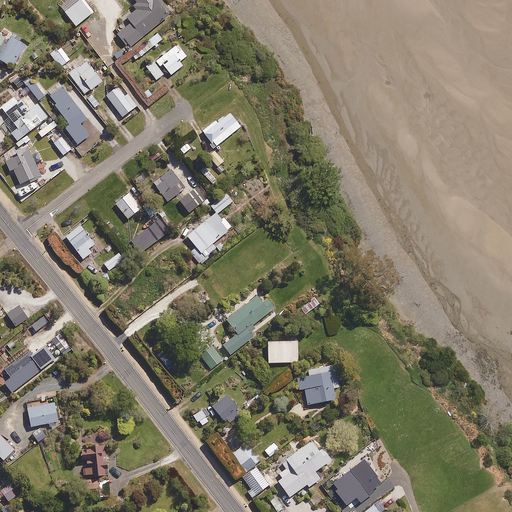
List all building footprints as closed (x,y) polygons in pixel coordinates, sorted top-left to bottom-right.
[(92,13),(81,0),(68,0),(58,9),(73,28),(92,13)] [(134,0),(140,6),(126,18),(131,23),(117,35),(128,48),(171,13),(160,0),(134,0)] [(95,34),(87,25),(79,32),(87,41),(95,34)] [(162,40),(157,34),(131,54),(136,60),(162,40)] [(25,45),(11,36),(0,53),(0,60),(11,68),(25,45)] [(186,56),(177,45),(158,60),(171,75),(182,66),(179,62),(186,56)] [(69,61),(61,47),(50,54),(58,67),(69,61)] [(102,81),(86,62),(69,75),(85,95),(102,81)] [(163,75),(155,63),(147,69),(155,81),(163,75)] [(31,77),(24,81),(38,100),(45,95),(31,77)] [(59,83),(46,92),(56,105),(55,106),(69,125),(64,128),(77,144),(88,136),(79,124),(86,119),(59,83)] [(124,97),(117,87),(105,95),(122,117),(136,106),(127,94),(124,97)] [(0,96),(0,103),(2,105),(11,97),(6,92),(0,96)] [(47,117),(37,105),(24,115),(12,99),(1,107),(17,128),(10,133),(16,141),(47,117)] [(244,124),(232,110),(216,122),(215,121),(202,131),(214,147),(244,124)] [(56,127),(52,122),(38,133),(41,137),(56,127)] [(61,137),(53,143),(62,155),(70,150),(61,137)] [(184,155),(191,148),(186,143),(179,149),(184,155)] [(223,161),(214,151),(208,156),(217,167),(223,161)] [(37,176),(25,152),(8,160),(20,184),(37,176)] [(205,167),(200,171),(213,185),(217,181),(205,167)] [(170,170),(153,183),(165,199),(167,198),(170,202),(175,198),(171,193),(182,185),(170,170)] [(212,188),(201,175),(197,179),(207,192),(212,188)] [(204,200),(195,188),(179,201),(188,213),(204,200)] [(141,208),(129,193),(115,204),(127,219),(141,208)] [(232,202),(226,194),(210,206),(217,214),(232,202)] [(221,220),(215,213),(187,237),(196,248),(191,253),(201,264),(217,251),(212,244),(231,228),(223,218),(221,220)] [(94,244),(79,224),(64,236),(83,259),(91,253),(88,249),(94,244)] [(123,260),(118,253),(104,264),(108,271),(123,260)] [(262,303),(257,296),(226,320),(237,335),(223,346),(230,355),(252,338),(249,333),(254,329),(252,326),(274,309),(267,299),(262,303)] [(319,303),(314,298),(306,305),(311,310),(319,303)] [(18,307),(6,315),(15,328),(27,320),(18,307)] [(67,345),(59,334),(55,338),(63,348),(67,345)] [(297,341),(267,342),(268,363),(298,362),(297,341)] [(54,359),(44,346),(31,356),(27,351),(3,369),(10,378),(3,384),(11,393),(54,359)] [(222,360),(212,346),(200,355),(210,369),(222,360)] [(176,363),(165,349),(157,355),(171,373),(176,363)] [(338,388),(335,366),(308,370),(309,377),(297,379),(299,390),(304,389),(307,405),(335,400),(333,389),(338,388)] [(241,413),(226,396),(212,407),(226,425),(241,413)] [(262,405),(256,396),(248,402),(254,411),(262,405)] [(54,403),(27,408),(30,427),(57,422),(54,403)] [(208,422),(201,411),(193,416),(200,427),(208,422)] [(13,450),(0,436),(0,458),(3,461),(13,450)] [(21,445),(14,438),(9,443),(16,450),(21,445)] [(318,451),(311,441),(281,462),(286,469),(279,474),(282,479),(278,482),(288,498),(307,485),(308,487),(320,480),(315,472),(330,461),(322,449),(318,451)] [(247,443),(232,454),(245,472),(260,461),(247,443)] [(279,449),(274,443),(264,451),(269,457),(279,449)] [(84,468),(84,475),(89,475),(89,477),(108,477),(107,447),(88,448),(88,450),(81,450),(82,461),(86,461),(86,468),(84,468)] [(269,485),(256,467),(238,481),(252,498),(269,485)] [(278,511),(284,509),(277,498),(270,502),(277,511),(278,511)] [(381,511),(383,510),(376,501),(363,511),(381,511)]
